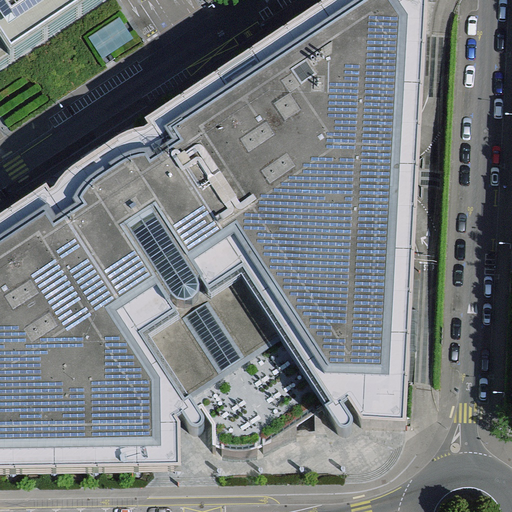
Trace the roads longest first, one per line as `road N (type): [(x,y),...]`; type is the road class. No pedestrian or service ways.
road 1 (residential): [(477,471),(471,412),(491,0)]
road 2 (residential): [(260,0),(0,175)]
